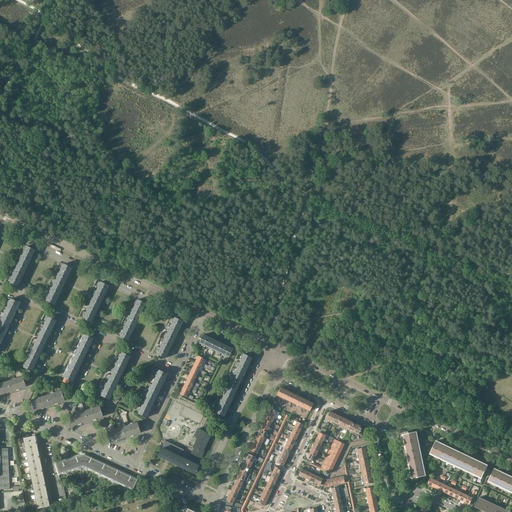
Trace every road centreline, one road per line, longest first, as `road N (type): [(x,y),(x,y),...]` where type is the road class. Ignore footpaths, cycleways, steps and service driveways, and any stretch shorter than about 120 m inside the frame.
road 1 (tertiary): [(202,311),(0,212)]
road 2 (residential): [(0,225),(199,322)]
road 3 (unclassified): [(264,353),(198,494)]
road 4 (unclassified): [(214,500),(275,373)]
road 5 (track): [(325,123),(450,106)]
road 6 (unclassified): [(511,458),(399,405)]
